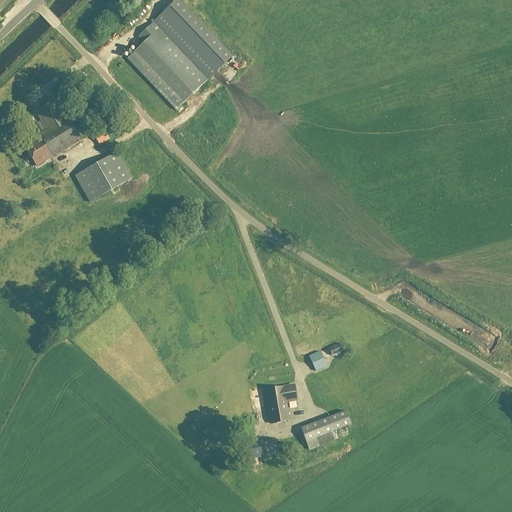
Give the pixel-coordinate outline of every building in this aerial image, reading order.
[(171,41),(154,23),(138,38),(143,44),(127,60),(175,111),(206,81),(170,43),(171,41)] [(35,114),(46,131),(61,154),(81,141),(67,118),(66,118),(56,101),(35,114)] [(61,154),(46,131),(39,136),(39,137),(23,147),(36,168),(52,158),(53,159),(61,154)] [(98,147),(108,141),(102,131),(92,137),(98,147)] [(132,180),(117,154),(74,178),(89,204),(132,180)] [(402,294),(412,300),(419,289),(409,283),(402,294)] [(331,357),(343,352),(339,345),(328,350),(331,357)] [(312,366),(324,361),(320,352),(308,357),(312,366)] [(286,403),(287,403),(297,401),(294,386),(280,389),(264,392),(267,408),(268,407),(268,406),(286,403)] [(268,406),(268,407),(272,425),(289,422),(286,403),(268,406)] [(309,451),(335,441),(332,433),(350,426),(345,413),(300,430),(309,451)] [(274,440),(246,445),(249,461),(277,456),(274,440)] [(331,461),(333,466),(343,462),(341,456),(331,461)]
